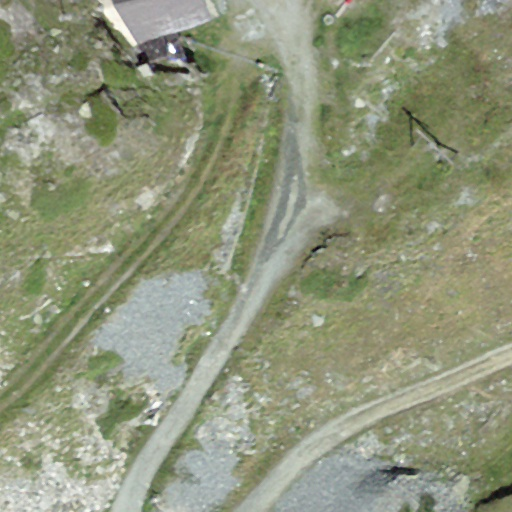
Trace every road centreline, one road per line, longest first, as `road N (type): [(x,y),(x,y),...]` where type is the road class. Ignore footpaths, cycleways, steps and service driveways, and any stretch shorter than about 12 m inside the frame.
road 1 (track): [(127,511),(141,470),(253,291),(286,212),(297,76),(273,0)]
road 2 (track): [(254,0),(198,173),(0,397)]
road 3 (track): [(511,354),(323,436),(248,511)]
